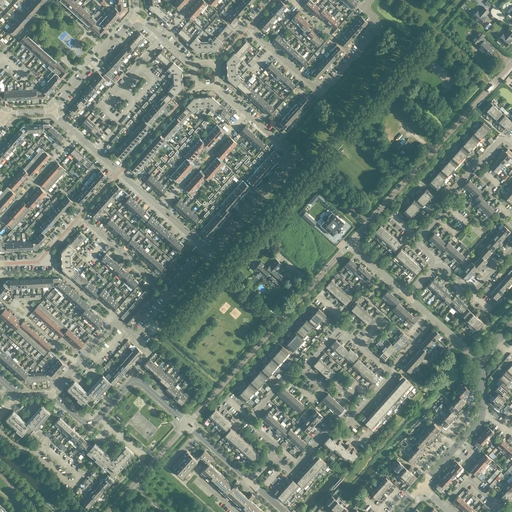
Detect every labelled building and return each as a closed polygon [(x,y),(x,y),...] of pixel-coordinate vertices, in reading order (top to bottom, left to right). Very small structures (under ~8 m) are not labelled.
[(39,7),(31,0),(28,0),(31,2),(29,5),(36,11),(39,7)] [(73,0),(71,0),(66,6),(70,10),(78,0),(77,0),(76,0),(75,2),(73,0)] [(78,0),(70,10),(74,13),(80,6),(78,4),(80,2),(78,0)] [(184,5),(178,0),(176,0),(174,3),(180,9),(184,5)] [(208,4),(203,0),(199,0),(198,2),(204,8),(208,4)] [(310,0),(309,0),(303,7),(305,9),(306,7),(308,9),(314,3),(310,0)] [(357,3),(353,0),(352,0),(347,6),(352,10),(357,3)] [(287,7),(281,1),(277,5),(283,11),(287,7)] [(204,8),(198,2),(194,6),(200,12),(204,8)] [(248,7),(242,2),(238,6),(244,11),(248,7)] [(314,3),(308,9),(312,13),(318,7),(314,3)] [(316,17),(324,8),(320,4),(318,7),(312,13),(316,17)] [(36,11),(29,5),(26,8),(24,5),(23,7),(32,15),(36,11)] [(150,5),(150,6),(149,8),(152,11),(150,12),(152,14),(153,12),(159,5),(158,5),(150,5)] [(153,12),(157,16),(163,9),(159,5),(153,12)] [(283,11),(277,5),(273,9),(280,15),(280,14),(282,15),(284,12),(283,11)] [(80,6),(74,13),(78,17),(87,8),(85,7),(83,9),(80,6)] [(200,12),(194,6),(190,10),(197,16),(200,12)] [(244,11),(238,6),(234,10),(241,15),(244,11)] [(32,15),(23,7),(21,8),(24,10),(22,13),(29,19),(32,15)] [(109,8),(107,9),(117,18),(123,11),(123,7),(116,7),(115,8),(114,7),(111,10),(109,8)] [(485,18),(486,17),(484,16),(489,11),(483,7),(479,12),(478,10),(472,16),(480,23),(483,20),(484,20),(485,19),(485,18)] [(87,8),(78,17),(82,21),(88,14),(86,11),(88,9),(87,8)] [(324,8),(316,17),(318,15),(322,18),(328,12),(324,8)] [(117,18),(107,9),(106,10),(109,13),(107,16),(114,22),(117,18)] [(163,9),(157,16),(161,19),(167,13),(163,9)] [(280,15),(273,9),(270,13),(276,19),(280,15)] [(197,16),(190,10),(187,15),(193,20),(197,16)] [(241,15),(234,10),(231,14),(237,19),(241,15)] [(298,12),(291,20),(296,23),(301,17),(299,15),(300,13),(298,12)] [(328,12),(322,18),(326,22),(332,15),(328,12)] [(29,19),(22,13),(19,16),(16,13),(15,15),(25,23),(29,19)] [(167,13),(161,19),(163,21),(162,23),(164,24),(171,16),(167,13)] [(276,19),(270,13),(266,17),(273,23),(276,19)] [(88,14),(82,21),(86,24),(95,15),(93,14),(91,16),(88,14)] [(237,19),(231,14),(227,18),(233,24),(237,19)] [(25,23),(15,15),(14,16),(17,18),(14,21),(21,27),(25,23)] [(110,26),(100,17),(97,21),(94,18),(96,16),(95,15),(86,24),(100,37),(110,26)] [(332,15),(326,22),(330,25),(336,19),(332,15)] [(114,22),(107,16),(104,18),(101,16),(100,17),(110,26),(114,22)] [(273,23),(266,17),(263,21),(269,27),(271,28),(274,24),(273,23)] [(301,17),(296,23),(300,27),(305,20),(301,17)] [(361,17),(358,21),(364,27),(368,23),(361,17)] [(336,19),(330,25),(334,29),(340,22),(336,19)] [(305,20),(300,27),(304,30),(302,33),(309,24),(305,20)] [(9,21),(8,23),(18,31),(21,27),(14,21),(12,24),(9,21)] [(269,27),(263,21),(259,25),(265,31),(269,27)] [(358,21),(354,25),(360,31),(364,27),(358,21)] [(18,31),(8,23),(7,24),(10,26),(7,29),(14,36),(18,31)] [(309,24),(302,33),(306,36),(311,30),(308,26),(310,24),(309,24)] [(227,25),(224,29),(230,35),(232,32),(233,33),(235,32),(227,25)] [(354,25),(350,29),(357,35),(360,31),(354,25)] [(183,27),(176,35),(178,36),(179,35),(181,37),(187,31),(183,27)] [(224,29),(220,33),(226,39),(230,35),(224,29)] [(350,29),(347,33),(353,39),(357,35),(350,29)] [(511,36),(511,31),(509,29),(505,35),(503,33),(498,39),(506,46),(509,43),(510,43),(511,42),(511,41),(511,40),(509,39),(511,37),(511,38),(511,36)] [(311,30),(306,36),(310,40),(315,34),(311,30)] [(187,31),(181,37),(185,41),(191,34),(187,31)] [(488,57),(495,50),(482,38),(485,35),(480,31),(472,40),(477,44),(479,45),(477,47),(488,57)] [(146,38),(140,33),(136,37),(143,43),(146,38)] [(220,33),(216,37),(223,43),(226,39),(220,33)] [(347,33),(343,37),(350,43),(353,39),(347,33)] [(20,46),(22,48),(30,38),(26,34),(20,41),(23,44),(20,46)] [(191,34),(185,41),(189,45),(195,38),(191,34)] [(278,34),(272,41),(277,45),(282,38),(278,34)] [(315,34),(310,40),(314,44),(320,37),(315,34)] [(143,43),(136,37),(132,41),(139,47),(143,43)] [(201,43),(195,38),(189,45),(198,52),(215,51),(223,43),(216,37),(211,43),(201,43)] [(320,37),(314,44),(318,47),(324,41),(320,37)] [(343,37),(339,41),(347,48),(349,47),(347,46),(350,43),(343,37)] [(30,38),(22,48),(23,49),(25,46),(28,49),(34,42),(30,38)] [(282,38),(277,45),(281,48),(286,42),(282,38)] [(252,46),(244,39),(242,41),(244,42),(241,45),(248,51),(252,46)] [(139,47),(132,41),(129,45),(135,51),(139,47)] [(34,42),(28,49),(31,51),(29,54),(30,55),(38,45),(34,42)] [(286,42),(281,48),(285,52),(290,45),(286,42)] [(337,44),(333,49),(339,54),(342,52),(343,53),(344,51),(337,44)] [(38,45),(30,55),(31,56),(33,54),(36,56),(42,49),(38,45)] [(135,51),(129,45),(125,49),(124,47),(124,48),(132,55),(135,51)] [(248,51),(241,45),(238,49),(244,55),(248,51)] [(290,45),(285,52),(289,55),(294,49),(290,45)] [(132,55),(124,48),(120,52),(127,57),(130,53),(132,55)] [(42,49),(36,56),(39,58),(37,61),(38,62),(46,53),(42,49)] [(244,55),(238,49),(234,53),(241,59),(244,55)] [(294,49),(289,55),(293,59),(298,52),(294,49)] [(333,49),(329,53),(336,58),(339,54),(333,49)] [(162,50),(156,58),(160,61),(165,55),(163,53),(164,52),(162,50)] [(127,57),(120,52),(117,56),(123,61),(127,57)] [(298,52),(293,59),(297,63),(302,56),(298,52)] [(46,53),(38,62),(39,63),(41,61),(44,63),(50,56),(46,53)] [(228,79),(236,86),(242,80),(236,75),(235,64),(241,59),(234,53),(227,61),(228,79)] [(329,53),(326,57),(332,62),(336,58),(329,53)] [(169,59),(165,55),(160,61),(164,65),(169,59)] [(50,56),(44,63),(47,66),(45,68),(46,69),(54,60),(50,56)] [(123,61),(117,56),(113,60),(119,65),(123,61)] [(302,56),(297,63),(301,66),(307,60),(302,56)] [(326,57),(322,61),(329,67),(332,62),(326,57)] [(169,59),(164,65),(168,69),(173,62),(169,59)] [(54,60),(46,69),(47,70),(49,68),(52,70),(58,63),(54,60)] [(119,65),(113,60),(109,64),(116,69),(119,65)] [(322,61),(319,65),(325,71),(329,67),(322,61)] [(182,70),(173,62),(168,69),(173,74),(174,84),(169,90),(175,96),(183,87),(182,70)] [(50,78),(48,81),(55,87),(68,72),(58,63),(52,70),(52,71),(48,76),(50,78)] [(271,63),(265,70),(269,73),(275,67),(271,63)] [(116,69),(109,64),(107,66),(106,65),(104,67),(109,70),(106,73),(112,78),(115,76),(112,73),(116,69)] [(319,65),(315,69),(321,75),(325,71),(319,65)] [(275,67),(269,73),(273,77),(279,71),(275,67)] [(321,75),(315,69),(311,73),(318,79),(321,75)] [(279,71),(273,77),(277,81),(283,74),(279,71)] [(111,80),(105,74),(103,77),(98,73),(97,75),(98,76),(96,78),(103,84),(106,80),(109,82),(111,80)] [(283,74),(277,81),(281,84),(287,78),(283,74)] [(103,84),(96,78),(92,82),(99,88),(103,84)] [(287,78),(281,84),(285,88),(291,81),(287,78)] [(242,80),(236,86),(240,90),(246,83),(242,80)] [(43,81),(42,83),(51,91),(55,87),(48,81),(45,84),(43,81)] [(291,81),(285,88),(289,92),(295,85),(291,81)] [(99,88),(92,82),(89,86),(95,92),(99,88)] [(51,91),(42,83),(40,84),(43,86),(40,89),(41,90),(41,91),(47,96),(51,91)] [(246,83),(240,90),(244,93),(250,87),(246,83)] [(33,86),(31,86),(32,99),(45,98),(47,96),(41,91),(37,91),(37,89),(33,90),(33,86)] [(95,92),(89,86),(85,90),(92,96),(95,92)] [(4,92),(3,92),(0,95),(0,99),(1,101),(10,100),(9,87),(8,87),(8,91),(4,91),(4,92)] [(250,87),(244,93),(246,95),(245,97),(247,98),(248,97),(254,91),(250,87)] [(92,96),(85,90),(84,92),(83,92),(82,92),(81,93),(81,94),(82,94),(90,102),(90,101),(88,100),(92,96)] [(169,90),(165,94),(172,100),(175,96),(169,90)] [(254,91),(248,97),(252,101),(258,94),(254,91)] [(90,102),(82,94),(82,95),(83,96),(80,100),(86,106),(90,102)] [(165,94),(162,98),(168,104),(172,100),(165,94)] [(258,94),(252,101),(256,104),(262,98),(258,94)] [(303,95),(300,100),(306,105),(310,101),(303,95)] [(194,98),(187,106),(193,112),(198,106),(209,105),(214,110),(220,104),(212,97),(194,98)] [(162,98),(158,102),(165,108),(168,104),(162,98)] [(262,98),(256,104),(260,108),(266,101),(262,98)] [(86,106),(80,100),(76,104),(82,110),(86,106)] [(300,100),(296,104),(303,109),(306,105),(300,100)] [(266,101),(260,108),(264,112),(270,105),(266,101)] [(504,112),(492,101),(484,109),(497,120),(504,112)] [(158,102),(154,106),(161,112),(165,108),(158,102)] [(82,110),(76,104),(72,108),(79,114),(82,110)] [(224,108),(220,104),(214,110),(218,114),(224,108)] [(296,104),(292,108),(299,113),(303,109),(296,104)] [(270,105),(264,112),(268,115),(274,109),(270,105)] [(154,106),(151,110),(157,116),(161,112),(154,106)] [(193,112),(187,106),(183,110),(190,116),(193,112)] [(79,114),(72,108),(69,112),(75,118),(79,114)] [(224,108),(218,114),(222,118),(228,111),(224,108)] [(292,108),(289,112),(295,117),(299,113),(292,108)] [(157,116),(151,110),(147,114),(154,120),(157,116)] [(190,116),(183,110),(179,114),(186,120),(190,116)] [(230,113),(228,111),(222,118),(226,121),(233,114),(232,112),(230,113)] [(289,112),(285,116),(292,122),(295,117),(289,112)] [(511,127),(511,119),(504,112),(497,120),(509,131),(511,127)] [(147,114),(144,118),(151,125),(153,123),(152,122),(154,120),(147,114)] [(186,120),(179,114),(176,118),(182,124),(186,120)] [(285,116),(282,120),(288,126),(292,122),(285,116)] [(87,117),(82,124),(86,127),(92,121),(87,117)] [(182,124),(176,118),(172,122),(179,128),(182,124)] [(278,124),(284,129),(281,133),(284,135),(287,132),(284,130),(288,126),(282,120),(278,124)] [(92,121),(86,127),(90,131),(96,125),(92,121)] [(144,121),(140,126),(147,131),(151,127),(144,121)] [(179,128),(172,122),(169,126),(175,132),(179,128)] [(483,122),(472,135),(480,142),(491,130),(483,122)] [(18,128),(20,129),(27,135),(28,134),(27,126),(25,126),(24,125),(21,128),(20,126),(18,128)] [(96,125),(90,131),(94,135),(100,128),(96,125)] [(246,125),(239,133),(243,137),(249,130),(247,128),(248,127),(246,125)] [(51,126),(50,127),(45,133),(49,136),(55,130),(51,126)] [(147,131),(140,126),(137,130),(143,135),(147,131)] [(175,132),(169,126),(165,130),(172,136),(175,132)] [(217,126),(213,130),(220,136),(222,133),(223,134),(225,133),(217,126)] [(100,128),(94,135),(98,138),(104,132),(100,128)] [(20,129),(17,133),(23,139),(27,135),(20,129)] [(59,133),(55,130),(49,136),(53,140),(59,133)] [(143,135),(137,130),(133,134),(140,139),(143,135)] [(172,136),(165,130),(163,132),(162,131),(160,133),(168,140),(172,136)] [(213,130),(210,134),(217,141),(219,139),(218,138),(220,136),(213,130)] [(249,130),(243,137),(248,140),(253,134),(249,130)] [(23,139),(17,133),(13,137),(21,145),(25,141),(23,139)] [(63,137),(59,133),(53,140),(57,144),(63,137)] [(140,139),(133,134),(130,138),(136,143),(140,139)] [(210,134),(206,138),(213,144),(215,141),(216,142),(217,141),(210,134)] [(253,134),(248,140),(252,144),(257,137),(253,134)] [(159,135),(156,139),(162,145),(166,141),(159,135)] [(469,154),(480,142),(472,135),(461,147),(469,154)] [(21,145),(13,137),(9,141),(16,147),(17,145),(20,147),(22,145),(21,145)] [(237,144),(229,137),(228,138),(229,140),(227,142),(233,148),(237,144)] [(257,137),(252,144),(256,147),(261,141),(257,137)] [(136,143),(130,138),(126,142),(132,147),(136,143)] [(200,139),(210,149),(212,147),(210,146),(213,144),(206,138),(203,142),(200,139)] [(162,145),(156,139),(152,143),(158,149),(162,145)] [(200,139),(196,143),(203,149),(206,145),(210,149),(200,139)] [(399,149),(401,147),(408,152),(414,145),(407,139),(402,145),(401,144),(400,145),(399,145),(397,147),(399,149)] [(16,147),(9,141),(6,145),(12,151),(16,147)] [(261,141),(256,147),(260,151),(265,145),(261,141)] [(132,147),(126,142),(122,146),(129,151),(132,147)] [(233,148),(227,142),(225,144),(223,143),(222,145),(230,152),(233,148)] [(158,149),(152,143),(148,147),(155,153),(158,149)] [(196,143),(193,147),(199,153),(203,149),(196,143)] [(12,151),(6,145),(2,149),(9,155),(12,151)] [(230,152),(222,145),(220,146),(222,148),(220,150),(226,156),(230,152)] [(129,151),(122,146),(119,150),(125,155),(129,151)] [(155,153),(148,147),(145,151),(151,157),(155,153)] [(193,147),(189,151),(196,157),(199,153),(193,147)] [(458,166),(469,154),(461,147),(450,159),(458,166)] [(79,152),(75,148),(69,154),(74,158),(79,152)] [(9,155),(2,149),(0,151),(0,154),(5,159),(9,155)] [(42,149),(38,153),(46,161),(50,156),(42,149)] [(125,155),(119,150),(115,154),(121,160),(125,155)] [(226,156),(220,150),(218,152),(216,151),(215,153),(222,160),(226,156)] [(151,157),(145,151),(141,155),(147,161),(151,157)] [(189,151),(185,156),(192,161),(196,157),(189,151)] [(505,151),(501,155),(508,161),(511,157),(505,151)] [(83,155),(79,152),(74,158),(78,162),(83,155)] [(274,152),(270,156),(276,161),(279,159),(280,160),(282,159),(274,152)] [(38,153),(34,157),(43,165),(46,161),(38,153)] [(82,165),(87,159),(83,155),(78,162),(76,164),(78,166),(80,164),(82,165)] [(147,161),(141,155),(137,159),(144,165),(147,161)] [(508,161),(501,155),(497,159),(504,165),(508,161)] [(270,156),(266,160),(274,167),(276,165),(274,164),(276,161),(270,156)] [(34,157),(31,161),(39,169),(43,165),(34,157)] [(224,164),(217,158),(213,162),(220,168),(224,164)] [(87,159),(82,165),(86,169),(92,162),(87,159)] [(144,165),(137,159),(134,163),(140,169),(144,165)] [(187,159),(183,164),(189,169),(191,167),(193,168),(194,166),(187,159)] [(448,178),(458,166),(450,159),(440,171),(448,178)] [(504,165),(497,159),(494,163),(501,169),(504,165)] [(266,160),(263,164),(269,170),(271,167),(273,168),(274,167),(266,160)] [(31,161),(27,165),(36,173),(39,169),(31,161)] [(220,168),(213,162),(210,166),(216,172),(220,168)] [(66,170),(57,163),(54,167),(62,175),(66,170)] [(140,169),(134,163),(130,167),(136,173),(140,169)] [(501,169),(494,163),(490,167),(497,173),(501,169)] [(183,164),(179,168),(187,175),(189,173),(187,172),(189,169),(183,164)] [(263,164),(259,168),(267,175),(269,173),(267,172),(269,170),(263,164)] [(23,168),(32,177),(36,173),(27,165),(24,169),(23,168)] [(216,172),(210,166),(206,170),(213,176),(216,172)] [(62,175),(54,167),(50,171),(58,179),(62,175)] [(23,168),(19,172),(25,178),(29,174),(32,177),(23,168)] [(179,168),(176,172),(182,177),(184,175),(186,176),(187,175),(179,168)] [(259,168),(256,172),(262,178),(264,175),(266,176),(267,175),(259,168)] [(100,170),(97,174),(103,180),(107,176),(100,170)] [(213,176),(206,170),(203,174),(199,171),(209,180),(213,176)] [(58,179),(50,171),(46,175),(55,183),(58,179)] [(209,180),(199,171),(197,172),(199,173),(197,176),(203,182),(206,178),(209,180)] [(437,190),(448,178),(440,171),(429,183),(437,190)] [(19,172),(15,176),(22,182),(25,178),(19,172)] [(176,172),(172,176),(180,183),(181,181),(180,180),(182,177),(176,172)] [(256,172),(252,176),(260,183),(261,181),(260,180),(262,178),(256,172)] [(103,180),(97,174),(93,178),(99,184),(103,180)] [(151,174),(144,182),(146,184),(147,182),(149,185),(155,178),(151,174)] [(55,183),(46,175),(43,179),(51,187),(55,183)] [(15,176),(12,180),(18,186),(22,182),(15,176)] [(203,182),(197,176),(194,178),(193,177),(192,179),(199,186),(203,182)] [(258,184),(260,183),(252,176),(248,180),(255,186),(257,183),(258,184)] [(99,184),(93,178),(89,182),(96,188),(99,184)] [(155,178),(149,185),(153,188),(159,182),(155,178)] [(51,187),(43,179),(39,183),(48,191),(51,187)] [(199,186),(192,179),(190,180),(191,182),(189,184),(196,190),(199,186)] [(12,180),(8,184),(15,190),(18,186),(12,180)] [(469,180),(462,189),(463,190),(465,188),(468,191),(473,184),(469,180)] [(243,181),(239,185),(246,191),(248,189),(249,190),(251,188),(243,181)] [(89,182),(86,186),(92,192),(96,188),(89,182)] [(159,182),(153,188),(157,192),(163,185),(159,182)] [(115,184),(111,188),(118,194),(122,189),(115,184)] [(196,190),(189,184),(187,186),(186,185),(184,187),(192,194),(196,190)] [(473,184),(468,191),(470,193),(469,195),(470,196),(477,188),(473,184)] [(163,185),(157,192),(160,194),(159,195),(160,197),(167,189),(163,185)] [(239,185),(236,189),(243,196),(245,195),(244,193),(246,191),(239,185)] [(92,192),(86,186),(82,190),(89,196),(92,192)] [(7,187),(4,191),(12,199),(16,195),(7,187)] [(47,194),(40,188),(37,192),(43,198),(47,194)] [(118,194),(111,188),(108,192),(114,198),(118,194)] [(477,188),(470,196),(471,197),(473,195),(475,198),(474,200),(482,191),(477,188)] [(236,189),(232,193),(239,199),(241,197),(242,198),(243,196),(236,189)] [(423,208),(434,196),(426,189),(415,201),(422,207),(423,208)] [(82,190),(79,194),(85,200),(89,196),(82,190)] [(4,191),(0,195),(8,203),(12,199),(4,191)] [(482,191),(474,200),(477,202),(475,204),(476,205),(484,197),(480,193),(482,191)] [(43,198),(37,192),(33,196),(39,202),(43,198)] [(114,198),(108,192),(104,196),(111,202),(114,198)] [(511,200),(511,196),(507,192),(503,196),(511,204),(511,201),(511,200)] [(232,193),(228,197),(236,204),(238,203),(236,202),(239,199),(232,193)] [(85,200),(79,194),(75,199),(81,204),(85,200)] [(323,205),(326,202),(316,194),(309,203),(312,206),(317,200),(323,205)] [(0,195),(0,202),(5,207),(8,203),(0,195)] [(39,202),(33,196),(29,200),(36,206),(39,202)] [(67,196),(63,200),(69,206),(73,202),(67,196)] [(111,202),(104,196),(101,200),(107,206),(111,202)] [(134,201),(130,197),(124,203),(128,207),(134,201)] [(228,197),(225,201),(231,207),(233,205),(235,206),(236,204),(228,197)] [(484,197),(476,205),(479,208),(477,210),(478,211),(486,202),(482,199),(484,197)] [(36,206),(29,200),(26,204),(23,201),(32,210),(36,206)] [(69,206),(63,200),(59,205),(66,210),(69,206)] [(107,206),(101,200),(97,204),(104,210),(107,206)] [(179,200),(172,208),(174,209),(175,208),(178,210),(184,203),(179,200)] [(414,200),(403,212),(411,219),(422,207),(415,201),(414,200)] [(32,210),(23,201),(19,205),(28,213),(31,209),(32,210)] [(138,204),(134,201),(128,207),(132,211),(138,204)] [(225,201),(221,205),(230,213),(228,211),(231,207),(225,201)] [(486,202),(478,211),(479,212),(481,210),(484,213),(490,206),(486,202)] [(184,203),(178,210),(182,214),(188,207),(184,203)] [(104,210),(97,204),(93,208),(100,214),(104,210)] [(142,208),(138,204),(132,211),(136,214),(142,208)] [(28,213),(19,205),(16,209),(24,217),(28,213)] [(59,205),(56,209),(62,214),(66,210),(59,205)] [(223,207),(220,211),(226,217),(230,213),(221,205),(221,206),(223,207)] [(490,206),(484,213),(487,215),(485,217),(486,218),(494,210),(490,206)] [(188,207),(182,214),(186,217),(192,211),(188,207)] [(100,214),(93,208),(90,212),(96,218),(100,214)] [(146,211),(142,208),(136,214),(140,218),(146,211)] [(24,217),(16,209),(12,213),(20,221),(24,217)] [(62,214),(56,209),(52,213),(58,218),(62,214)] [(150,215),(146,211),(140,218),(144,222),(150,215)] [(192,211),(186,217),(190,221),(196,214),(192,211)] [(220,211),(216,215),(224,222),(225,221),(224,219),(226,217),(220,211)] [(20,221),(12,213),(8,217),(17,225),(20,221)] [(52,213),(48,217),(55,222),(58,218),(52,213)] [(312,219),(305,213),(302,216),(309,222),(312,219)] [(196,214),(190,221),(194,224),(200,218),(196,214)] [(216,215),(212,219),(219,225),(221,223),(222,224),(224,222),(216,215)] [(156,220),(151,216),(146,223),(150,226),(156,220)] [(17,225),(8,217),(5,222),(13,229),(17,225)] [(48,217),(45,221),(51,226),(55,222),(48,217)] [(337,218),(327,230),(339,240),(349,229),(337,218)] [(110,219),(105,225),(109,229),(115,222),(110,219)] [(212,219),(209,223),(217,230),(218,229),(217,227),(219,225),(212,219)] [(154,230),(160,223),(156,220),(150,226),(148,228),(152,231),(154,230)] [(51,226),(45,221),(41,225),(48,230),(51,226)] [(115,222),(109,229),(113,232),(119,226),(115,222)] [(158,233),(164,227),(160,223),(154,230),(152,231),(156,235),(158,233)] [(209,223),(205,227),(212,233),(214,231),(215,232),(217,230),(209,223)] [(383,228),(380,226),(371,235),(392,254),(405,239),(401,236),(399,239),(401,240),(399,242),(396,240),(400,236),(397,234),(396,236),(397,237),(395,239),(392,237),(396,233),(393,230),(392,232),(393,233),(391,235),(388,233),(392,229),(389,227),(388,228),(389,229),(387,231),(384,229),(388,226),(385,223),(384,225),(385,226),(383,228)] [(48,230),(41,225),(38,229),(41,232),(44,234),(48,230)] [(119,226),(113,232),(117,236),(123,230),(119,226)] [(504,226),(500,230),(509,238),(511,236),(509,234),(511,232),(504,226)] [(168,231),(164,227),(158,233),(162,237),(168,231)] [(210,235),(212,233),(205,227),(202,231),(209,238),(211,237),(210,235)] [(123,230),(117,236),(121,240),(127,233),(123,230)] [(282,241),(306,265),(317,254),(293,230),(282,241)] [(509,238),(500,230),(497,234),(503,240),(506,237),(508,239),(509,238)] [(172,234),(168,231),(162,237),(166,241),(172,234)] [(44,234),(41,232),(38,236),(44,242),(48,237),(44,234)] [(80,232),(76,236),(82,242),(86,237),(80,232)] [(127,233),(121,240),(125,243),(131,237),(127,233)] [(430,244),(431,245),(439,237),(434,233),(428,240),(431,242),(430,244)] [(176,238),(172,234),(166,241),(170,244),(176,238)] [(497,234),(493,238),(502,246),(503,244),(501,243),(503,240),(497,234)] [(44,242),(38,236),(34,240),(41,246),(41,245),(44,242)] [(82,242),(76,236),(72,240),(79,246),(82,242)] [(439,237),(431,245),(432,246),(434,244),(437,247),(443,240),(439,237)] [(132,238),(126,244),(130,248),(136,242),(132,238)] [(180,241),(176,238),(170,244),(174,248),(180,241)] [(502,246),(493,238),(489,242),(496,248),(499,245),(501,247),(502,246)] [(41,246),(34,240),(33,239),(33,241),(33,248),(34,248),(35,248),(37,250),(39,247),(41,249),(43,247),(41,245),(41,246)] [(79,246),(72,240),(69,244),(75,250),(79,246)] [(446,244),(443,240),(437,247),(439,249),(438,251),(439,252),(437,254),(439,256),(441,253),(440,252),(442,249),(446,244)] [(180,241),(174,248),(178,252),(184,245),(180,241)] [(136,242),(130,248),(134,252),(137,248),(140,245),(136,242)] [(450,248),(452,246),(448,242),(446,244),(442,249),(445,251),(443,253),(444,254),(450,248)] [(496,248),(489,242),(486,246),(494,254),(496,253),(494,251),(496,248)] [(69,244),(65,248),(61,252),(62,270),(71,277),(77,271),(71,266),(70,255),(75,250),(69,244)] [(140,245),(137,248),(134,252),(138,255),(144,249),(140,245)] [(452,246),(450,248),(444,254),(446,255),(447,253),(450,256),(456,249),(452,246)] [(494,254),(486,246),(482,250),(489,256),(491,253),(493,255),(494,254)] [(409,250),(407,248),(406,247),(405,249),(406,250),(404,252),(401,249),(392,259),(413,278),(425,263),(422,260),(420,263),(422,264),(420,266),(417,264),(421,260),(418,258),(417,259),(418,260),(416,263),(413,261),(417,257),(414,254),(413,256),(414,257),(412,259),(409,257),(413,253),(410,251),(409,252),(410,253),(408,255),(405,253),(409,250)] [(144,249),(138,255),(142,259),(148,252),(144,249)] [(456,249),(450,256),(453,258),(451,260),(452,262),(460,253),(456,249)] [(489,256),(482,250),(479,254),(487,262),(488,261),(486,259),(489,256)] [(148,252),(142,259),(146,263),(152,256),(148,252)] [(110,257),(106,253),(100,260),(105,264),(110,257)] [(460,253),(452,262),(454,263),(455,261),(458,263),(464,257),(460,253)] [(194,254),(190,258),(197,264),(200,260),(194,254)] [(487,262),(479,254),(481,256),(477,260),(486,268),(487,266),(485,265),(487,262)] [(152,256),(146,263),(150,266),(156,260),(152,256)] [(110,257),(105,264),(109,267),(114,261),(110,257)] [(197,264),(190,258),(186,262),(193,268),(197,264)] [(84,261),(82,259),(76,267),(78,269),(84,261)] [(264,279),(267,275),(279,262),(276,259),(267,268),(261,262),(254,269),(264,279)] [(344,266),(348,269),(354,263),(350,259),(344,266)] [(156,260),(150,266),(154,270),(160,263),(156,260)] [(486,268),(477,260),(474,264),(472,262),(471,262),(480,270),(483,267),(485,269),(486,268)] [(114,261),(109,267),(113,271),(118,264),(114,261)] [(186,262),(183,266),(189,272),(193,268),(186,262)] [(267,275),(270,277),(267,281),(273,286),(276,283),(278,284),(284,277),(277,270),(282,265),(279,262),(267,275)] [(480,270),(471,262),(468,266),(474,272),(477,269),(479,271),(480,270)] [(160,263),(154,270),(158,273),(164,267),(160,263)] [(354,263),(348,269),(352,273),(360,265),(360,264),(358,266),(354,263)] [(118,264),(113,271),(117,274),(122,268),(118,264)] [(360,265),(352,273),(353,273),(354,271),(358,275),(364,268),(360,265)] [(189,272),(183,266),(179,270),(186,276),(189,272)] [(468,266),(464,270),(473,278),(474,277),(472,275),(474,272),(468,266)] [(122,268),(117,274),(121,278),(126,272),(122,268)] [(364,268),(358,275),(362,278),(368,272),(364,268)] [(186,276),(179,270),(176,274),(182,280),(186,276)] [(473,278),(464,270),(460,274),(467,280),(470,277),(472,279),(473,278)] [(77,271),(71,277),(75,281),(81,274),(77,271)] [(126,272),(121,278),(125,282),(130,275),(126,272)] [(182,280),(176,274),(174,272),(170,276),(179,284),(182,280)] [(368,272),(362,278),(366,282),(372,275),(368,272)] [(81,274),(75,281),(79,284),(85,278),(81,274)] [(130,275),(125,282),(129,285),(134,279),(130,275)] [(179,284),(170,276),(168,279),(170,281),(168,283),(175,288),(179,284)] [(511,283),(504,277),(500,281),(507,288),(509,285),(510,285),(511,285),(511,284),(511,283)] [(85,278),(79,284),(83,288),(89,282),(85,278)] [(430,291),(432,289),(438,282),(434,278),(426,287),(430,291)] [(134,279),(129,285),(133,289),(139,283),(134,279)] [(1,283),(3,285),(10,290),(11,289),(10,282),(9,282),(7,280),(4,283),(3,282),(1,283)] [(60,281),(55,287),(59,290),(65,284),(61,280),(60,281)] [(331,280),(325,287),(328,289),(326,291),(328,293),(336,284),(331,280)] [(507,288),(500,281),(497,285),(504,292),(504,291),(505,291),(506,291),(506,290),(507,288)] [(89,282),(83,288),(87,292),(93,285),(89,282)] [(438,282),(432,289),(436,293),(442,286),(438,282)] [(65,284),(59,290),(63,294),(69,287),(65,284)] [(336,284),(328,293),(329,294),(331,292),(334,294),(340,287),(336,284)] [(3,285),(0,288),(6,294),(10,290),(3,285)] [(93,285),(87,292),(91,295),(97,289),(93,285)] [(504,292),(497,285),(493,289),(500,296),(502,293),(503,293),(503,292),(504,292)] [(442,286),(436,293),(440,297),(446,289),(442,286)] [(69,287),(63,294),(68,297),(73,291),(69,287)] [(340,287),(334,294),(336,297),(335,299),(336,300),(344,291),(340,287)] [(97,289),(91,295),(95,299),(97,296),(101,292),(100,292),(97,289)] [(103,289),(100,292),(101,292),(97,296),(101,299),(107,293),(103,289)] [(146,289),(143,293),(151,301),(155,296),(146,289)] [(446,289),(440,297),(444,300),(450,293),(446,289)] [(500,296),(493,289),(490,293),(497,300),(497,299),(498,299),(498,298),(500,296)] [(382,297),(386,300),(392,294),(388,290),(382,297)] [(73,291),(68,297),(72,301),(77,295),(73,291)] [(344,291),(336,300),(337,301),(339,299),(342,301),(348,295),(344,291)] [(107,293),(101,299),(105,303),(111,297),(107,293)] [(143,293),(139,297),(148,305),(151,301),(143,293)] [(450,293),(444,300),(448,304),(456,295),(454,297),(450,293)] [(392,294),(386,300),(390,304),(396,297),(392,294)] [(77,295),(72,301),(76,305),(81,298),(77,295)] [(348,295),(342,301),(344,304),(343,306),(344,307),(352,298),(348,295)] [(452,308),(460,298),(456,295),(448,304),(452,308)] [(111,297),(105,303),(109,307),(115,300),(111,297)] [(139,297),(136,301),(144,309),(148,305),(139,297)] [(396,297),(390,304),(394,308),(392,309),(400,301),(396,297)] [(81,298),(76,305),(80,308),(85,302),(81,298)] [(456,311),(464,302),(460,298),(452,308),(456,311)] [(402,299),(400,301),(392,309),(396,313),(402,306),(398,303),(399,302),(401,303),(403,300),(402,299)] [(115,300),(109,307),(113,310),(119,304),(115,300)] [(136,301),(132,305),(140,313),(144,309),(136,301)] [(85,302),(80,308),(83,312),(84,312),(87,308),(89,305),(85,302)] [(460,315),(468,306),(464,302),(456,311),(460,315)] [(40,303),(32,312),(37,315),(44,307),(40,303)] [(352,315),(354,316),(361,307),(357,303),(351,310),(354,313),(352,315)] [(132,305),(128,309),(137,317),(140,313),(132,305)] [(402,306),(396,313),(400,317),(406,310),(402,306)] [(44,307),(37,315),(41,319),(48,311),(44,307)] [(361,307),(354,316),(355,317),(357,315),(359,317),(365,311),(361,307)] [(84,312),(83,312),(81,314),(85,318),(91,312),(87,308),(84,312)] [(461,315),(465,318),(465,319),(471,312),(467,308),(461,315)] [(9,313),(5,309),(0,314),(0,315),(4,319),(9,313)] [(128,309),(125,313),(133,321),(137,317),(128,309)] [(315,328),(327,316),(319,309),(308,321),(314,327),(315,328)] [(406,310),(400,317),(404,320),(410,314),(406,310)] [(48,311),(41,319),(45,323),(52,314),(48,311)] [(365,311),(359,317),(362,320),(360,322),(362,323),(369,314),(365,311)] [(91,312),(85,318),(89,322),(95,315),(91,312)] [(479,319),(471,312),(465,319),(465,318),(463,320),(472,328),(474,326),(479,319)] [(13,316),(9,313),(4,319),(8,323),(13,316)] [(125,313),(121,317),(130,325),(133,321),(125,313)] [(52,314),(45,323),(49,326),(56,318),(52,314)] [(369,314),(362,323),(363,324),(365,322),(368,325),(373,318),(369,314)] [(410,314),(404,320),(408,324),(414,317),(410,314)] [(95,315),(89,322),(93,325),(99,319),(95,315)] [(17,320),(13,316),(8,323),(12,326),(17,320)] [(56,318),(49,326),(53,330),(60,321),(56,318)] [(99,319),(93,325),(97,329),(103,323),(99,319)] [(476,332),(484,323),(479,319),(474,326),(472,328),(476,332)] [(17,320),(12,326),(16,330),(23,321),(21,323),(17,320)] [(304,339),(314,327),(308,321),(306,320),(295,332),(297,333),(303,339),(304,339)] [(23,321),(16,330),(20,334),(27,325),(23,321)] [(60,321),(53,330),(57,334),(64,325),(60,321)] [(27,325),(20,334),(24,337),(31,329),(27,325)] [(64,325),(57,334),(61,337),(68,329),(64,325)] [(31,329),(24,337),(28,341),(35,332),(31,329)] [(68,329),(61,337),(63,335),(67,339),(72,332),(68,329)] [(441,335),(434,329),(431,334),(437,340),(441,335)] [(35,332),(28,341),(32,344),(39,336),(35,332)] [(72,332),(67,339),(71,342),(76,336),(72,332)] [(402,332),(398,336),(405,342),(408,339),(410,341),(411,340),(402,332)] [(297,333),(286,345),(294,352),(305,340),(304,339),(303,339),(297,333)] [(437,340),(431,334),(427,338),(434,344),(437,340)] [(39,336),(32,344),(36,348),(43,340),(39,336)] [(76,336),(71,342),(75,346),(80,339),(76,336)] [(398,336),(395,340),(404,348),(405,347),(403,345),(405,342),(398,336)] [(434,344),(427,338),(424,342),(430,348),(434,344)] [(80,339),(75,346),(79,350),(85,343),(80,339)] [(9,342),(14,346),(13,347),(16,350),(17,349),(22,353),(24,352),(11,340),(9,342)] [(43,340),(36,348),(40,352),(47,343),(43,340)] [(336,340),(330,347),(334,350),(342,342),(341,341),(339,343),(336,340)] [(389,342),(389,343),(398,350),(401,347),(402,349),(404,348),(395,340),(391,344),(389,342)] [(342,342),(334,350),(338,354),(344,347),(342,345),(343,343),(342,342)] [(430,348),(424,342),(420,346),(422,347),(428,353),(429,353),(427,351),(430,348)] [(47,343),(40,352),(44,355),(52,347),(47,343)] [(389,343),(386,347),(394,354),(396,353),(393,351),(396,349),(398,350),(389,343)] [(143,353),(136,347),(132,351),(139,357),(143,353)] [(279,366),(290,354),(282,347),(271,359),(279,366)] [(344,347),(338,354),(343,358),(344,356),(350,349),(349,348),(347,350),(344,347)] [(386,347),(382,351),(389,356),(391,354),(393,356),(394,354),(386,347)] [(428,353),(422,347),(418,351),(425,357),(428,353)] [(350,349),(344,356),(348,359),(356,351),(355,349),(353,352),(350,349)] [(139,357),(132,351),(129,355),(135,361),(139,357)] [(356,351),(348,359),(352,363),(358,356),(355,354),(357,352),(356,351)] [(382,351),(378,355),(387,362),(388,361),(386,359),(389,356),(382,351)] [(425,357),(418,351),(415,355),(421,361),(425,357)] [(5,352),(0,357),(0,359),(3,362),(9,355),(5,352)] [(9,355),(3,362),(7,365),(13,359),(9,355)] [(135,361),(129,355),(125,359),(132,365),(135,361)] [(421,361),(415,355),(411,359),(418,365),(421,361)] [(360,357),(352,366),(356,369),(362,363),(359,360),(361,358),(360,357)] [(13,359),(7,365),(11,369),(17,363),(13,359)] [(59,359),(55,363),(61,369),(65,365),(59,359)] [(132,365),(125,359),(122,363),(128,369),(132,365)] [(150,359),(144,365),(148,369),(154,363),(150,359)] [(268,378),(279,366),(271,359),(260,371),(268,378)] [(319,359),(314,365),(316,368),(315,370),(316,371),(324,362),(319,359)] [(418,365),(411,359),(407,363),(414,369),(418,365)] [(324,362),(316,371),(317,372),(319,370),(322,373),(328,366),(324,362)] [(17,363),(11,369),(15,373),(21,366),(17,363)] [(55,363),(51,367),(58,373),(61,369),(55,363)] [(128,369),(122,363),(118,367),(124,373),(128,369)] [(154,363),(148,369),(152,373),(158,366),(154,363)] [(362,363),(356,369),(360,373),(368,364),(367,363),(365,365),(362,363)] [(414,369),(407,363),(404,368),(410,373),(414,369)] [(368,364),(360,373),(364,377),(372,368),(370,370),(367,367),(369,365),(368,364)] [(21,366),(15,373),(19,376),(25,370),(21,366)] [(158,366),(152,373),(152,374),(152,375),(153,375),(154,375),(156,376),(162,370),(158,366)] [(328,366),(322,373),(324,375),(323,377),(324,378),(332,370),(328,366)] [(51,367),(48,371),(54,377),(55,377),(58,373),(51,367)] [(124,373),(118,367),(114,371),(121,377),(121,376),(121,377),(122,377),(123,376),(124,376),(124,375),(123,374),(124,373)] [(372,368),(364,377),(368,380),(376,372),(374,373),(371,371),(373,369),(372,368)] [(25,370),(19,376),(23,380),(24,379),(29,373),(25,370)] [(162,370),(156,376),(160,380),(166,373),(162,370)] [(332,370),(324,378),(325,379),(327,377),(330,380),(336,373),(332,370)] [(54,377),(48,371),(47,372),(47,380),(49,380),(50,381),(53,378),(55,380),(56,378),(55,377),(54,377)] [(121,377),(114,371),(111,375),(117,381),(119,379),(120,380),(120,379),(121,379),(121,378),(121,377)] [(258,390),(268,378),(260,371),(250,383),(258,390)] [(511,376),(506,371),(502,375),(511,383),(511,382),(511,376)] [(376,372),(368,380),(372,384),(378,377),(375,375),(377,373),(376,372)] [(166,373),(160,380),(164,383),(170,377),(166,373)] [(366,417),(364,415),(361,419),(375,432),(415,387),(401,374),(398,378),(400,380),(401,378),(404,380),(401,382),(398,379),(395,382),(397,383),(398,382),(400,384),(398,386),(394,383),(392,386),(393,387),(394,386),(396,388),(394,390),(391,387),(388,390),(390,391),(391,390),(393,392),(391,394),(387,391),(385,394),(386,395),(387,394),(389,396),(387,398),(383,395),(381,398),(382,399),(383,398),(386,400),(381,405),(379,403),(380,402),(378,401),(376,403),(380,407),(378,409),(375,407),(376,406),(375,405),(372,407),(376,411),(374,413),(372,411),(373,410),(371,409),(369,411),(373,415),(370,417),(368,415),(369,414),(368,413),(365,415),(369,419),(367,421),(365,419),(366,417)] [(117,381),(111,375),(107,379),(112,383),(111,383),(114,385),(117,381)] [(164,383),(168,387),(171,383),(176,378),(172,375),(170,377),(164,383)] [(511,383),(502,375),(498,379),(502,382),(506,385),(508,387),(511,383)] [(104,376),(96,385),(89,393),(88,394),(74,382),(67,389),(78,399),(77,399),(83,405),(86,402),(90,406),(96,399),(97,400),(103,394),(102,394),(111,383),(112,383),(107,379),(104,376)] [(502,382),(498,386),(505,392),(509,388),(508,387),(506,385),(502,382)] [(168,387),(165,390),(170,393),(175,387),(171,383),(168,387)] [(250,383),(239,395),(247,402),(258,390),(250,383)] [(175,387),(170,393),(171,395),(171,396),(172,397),(173,397),(174,397),(179,390),(181,388),(177,385),(176,387),(175,387)] [(461,390),(468,397),(471,392),(464,386),(463,388),(461,388),(461,389),(461,390)] [(505,392),(498,386),(495,390),(498,393),(502,396),(505,392)] [(284,388),(278,394),(282,398),(288,392),(284,388)] [(179,390),(174,397),(178,400),(183,394),(179,390)] [(457,394),(459,396),(464,401),(464,400),(468,397),(461,390),(460,391),(459,391),(459,392),(457,394)] [(288,392),(282,398),(286,402),(292,395),(288,392)] [(498,393),(495,397),(502,403),(506,399),(502,396),(498,393)] [(183,394),(178,400),(182,404),(188,398),(183,394)] [(332,397),(328,394),(322,400),(326,404),(332,397)] [(292,395),(286,402),(290,405),(296,399),(292,395)] [(457,398),(455,400),(462,406),(466,402),(464,400),(464,401),(459,396),(457,396),(457,397),(457,398)] [(336,401),(332,397),(326,404),(330,408),(336,401)] [(502,403),(495,397),(491,401),(498,408),(500,406),(502,408),(504,405),(502,403)] [(296,399),(290,405),(294,409),(300,402),(296,399)] [(454,402),(452,404),(451,403),(459,410),(462,406),(455,400),(454,400),(454,401),(454,402)] [(340,405),(336,401),(330,408),(334,411),(340,405)] [(300,402),(294,409),(298,413),(304,406),(300,402)] [(451,404),(451,405),(450,406),(449,406),(449,407),(448,408),(450,410),(455,414),(459,410),(451,403),(450,403),(451,404)] [(344,408),(340,405),(334,411),(338,415),(344,408)] [(27,425),(25,423),(13,412),(6,419),(17,429),(16,430),(22,435),(24,433),(29,436),(35,430),(36,431),(41,424),(50,413),(43,406),(27,423),(28,424),(27,425)] [(223,409),(220,407),(219,408),(220,409),(218,412),(215,409),(206,419),(223,434),(236,420),(232,417),(230,419),(232,420),(230,422),(227,420),(231,417),(228,414),(227,416),(228,417),(226,419),(223,417),(227,413),(224,411),(223,412),(224,413),(222,415),(219,413),(223,409)] [(448,410),(448,411),(447,413),(446,412),(445,413),(453,420),(457,416),(455,414),(450,410),(449,410),(448,410)] [(316,411),(312,415),(321,423),(322,421),(320,419),(323,417),(316,411)] [(268,413),(261,421),(262,423),(264,421),(267,423),(272,416),(268,413)] [(446,414),(445,415),(444,416),(443,416),(443,417),(443,418),(450,424),(453,420),(445,413),(446,414)] [(312,415),(309,419),(316,425),(318,422),(320,424),(321,423),(312,415)] [(272,416),(267,423),(269,426),(268,428),(269,429),(277,420),(272,416)] [(60,418),(54,424),(58,428),(64,421),(60,418)] [(441,418),(441,419),(439,422),(443,425),(446,428),(450,424),(443,418),(442,418),(441,418)] [(316,425),(309,419),(305,423),(314,431),(315,429),(313,428),(316,425)] [(277,420),(269,429),(270,430),(272,428),(275,430),(281,424),(277,420)] [(64,421),(58,428),(62,431),(68,425),(64,421)] [(314,431),(305,423),(302,427),(308,433),(311,430),(313,432),(314,431)] [(281,424),(275,430),(277,433),(276,435),(277,436),(285,427),(281,424)] [(432,426),(430,428),(429,427),(437,434),(441,430),(434,424),(433,425),(432,425),(432,426)] [(68,425),(62,431),(66,435),(72,428),(68,425)] [(494,432),(488,426),(484,431),(490,436),(494,432)] [(235,427),(234,428),(235,429),(233,431),(230,429),(222,439),(250,464),(263,450),(260,447),(258,449),(259,451),(257,453),(255,451),(258,447),(255,445),(254,446),(255,447),(253,449),(251,447),(254,444),(251,441),(250,443),(251,444),(249,446),(247,444),(250,440),(247,438),(246,439),(247,440),(245,442),(243,440),(246,436),(243,434),(242,435),(243,436),(241,439),(239,436),(242,433),(239,430),(238,432),(239,433),(237,435),(235,433),(238,429),(235,427)] [(285,427),(277,436),(278,437),(280,435),(283,438),(290,429),(288,431),(285,427)] [(427,432),(426,432),(434,438),(437,434),(429,427),(429,428),(430,428),(428,430),(427,430),(427,431),(427,432)] [(72,428),(66,435),(70,438),(76,432),(72,428)] [(290,429),(283,438),(284,436),(287,438),(285,440),(286,441),(294,433),(290,429)] [(490,436),(484,431),(480,435),(487,440),(490,436)] [(76,432),(70,438),(74,442),(80,436),(76,432)] [(331,438),(335,434),(333,432),(323,443),(332,451),(333,449),(345,460),(347,458),(351,462),(359,453),(354,449),(351,453),(349,451),(352,447),(349,445),(346,448),(345,447),(349,443),(347,441),(345,444),(341,440),(337,444),(335,442),(338,438),(335,436),(332,439),(331,438)] [(425,434),(423,436),(422,435),(430,442),(434,438),(426,432),(426,433),(425,433),(425,434)] [(294,433),(286,441),(288,442),(290,440),(292,443),(298,436),(294,433)] [(420,440),(419,440),(426,446),(430,442),(422,435),(422,436),(423,436),(421,438),(420,438),(420,439),(420,440)] [(487,440),(480,435),(477,439),(483,444),(487,440)] [(80,436),(74,442),(78,446),(84,439),(80,436)] [(298,436),(292,443),(295,445),(293,447),(294,449),(302,440),(298,436)] [(84,439),(78,446),(82,449),(88,443),(84,439)] [(483,444),(477,439),(473,443),(479,449),(483,444)] [(302,440),(294,449),(296,450),(298,448),(300,450),(306,444),(302,440)] [(418,442),(416,444),(415,443),(416,444),(417,446),(423,450),(426,446),(419,440),(419,441),(418,441),(417,441),(418,442)] [(507,444),(503,440),(497,446),(501,450),(507,444)] [(88,443),(82,449),(86,453),(87,452),(92,447),(92,446),(88,443)] [(106,454),(103,451),(94,444),(92,446),(92,447),(87,452),(102,466),(100,469),(102,471),(105,468),(109,472),(108,474),(114,480),(116,477),(114,476),(128,461),(127,460),(134,453),(126,446),(115,459),(113,458),(107,453),(106,454)] [(507,444),(501,450),(505,454),(511,447),(507,444)] [(416,448),(414,450),(421,456),(425,452),(424,451),(423,450),(417,446),(416,446),(416,447),(416,448)] [(412,452),(411,453),(410,453),(409,453),(417,460),(421,456),(414,450),(413,450),(412,450),(412,451),(412,452)] [(209,454),(205,451),(199,456),(204,460),(209,454)] [(398,453),(400,456),(407,462),(409,460),(414,464),(417,460),(409,453),(410,454),(408,456),(407,456),(407,457),(407,458),(399,451),(398,453)] [(295,476),(296,478),(297,477),(299,479),(297,481),(307,490),(330,464),(328,462),(326,464),(315,453),(312,456),(314,458),(315,457),(317,459),(315,461),(312,458),(309,460),(311,462),(312,461),(314,463),(312,465),(308,462),(306,464),(307,466),(308,465),(310,467),(308,469),(304,466),(302,468),(303,470),(304,469),(307,471),(304,473),(301,470),(298,472),(300,474),(301,473),(303,475),(301,477),(297,474),(295,476)] [(213,458),(209,454),(204,460),(208,464),(213,458)] [(492,460),(487,455),(485,454),(481,458),(488,464),(492,460)] [(188,472),(189,471),(198,461),(191,455),(177,471),(183,477),(185,475),(189,478),(192,476),(188,472)] [(488,464),(481,458),(478,462),(485,468),(488,464)] [(391,466),(395,470),(401,463),(397,459),(391,466)] [(463,467),(456,461),(454,460),(452,462),(454,463),(452,466),(459,471),(463,467)] [(485,468),(478,462),(474,466),(481,472),(485,468)] [(233,484),(224,476),(210,463),(204,470),(232,495),(238,489),(236,486),(239,482),(237,480),(233,484)] [(395,470),(399,473),(405,467),(401,463),(395,470)] [(489,465),(496,471),(494,473),(497,475),(500,471),(497,469),(491,463),(489,465)] [(408,469),(405,467),(399,473),(397,475),(405,483),(407,481),(407,480),(413,474),(410,471),(413,468),(411,466),(408,469)] [(459,471),(452,466),(449,470),(455,475),(459,471)] [(481,472),(474,466),(470,470),(477,476),(481,472)] [(455,475),(449,470),(445,474),(452,479),(455,475)] [(114,480),(108,474),(104,478),(110,484),(114,480)] [(407,480),(407,481),(411,484),(417,477),(413,474),(407,480)] [(452,479),(445,474),(442,478),(448,484),(452,479)] [(110,484),(104,478),(100,482),(107,488),(108,487),(109,487),(110,486),(110,485),(110,484)] [(279,491),(276,489),(273,492),(288,505),(302,488),(293,480),(290,482),(288,480),(289,479),(287,478),(285,481),(289,484),(287,486),(284,484),(285,483),(284,482),(281,485),(285,488),(283,490),(281,488),(282,487),(280,486),(278,489),(282,492),(279,494),(277,492),(279,491)] [(384,480),(382,482),(389,488),(393,484),(386,478),(385,478),(384,478),(384,479),(384,480)] [(448,484),(442,478),(438,482),(444,488),(448,484)] [(511,485),(509,483),(507,481),(503,485),(506,487),(511,492),(511,485)] [(107,488),(100,482),(97,486),(103,492),(107,488)] [(379,485),(378,486),(385,492),(389,488),(382,482),(380,484),(379,484),(379,485)] [(444,488),(438,482),(434,486),(441,492),(444,488)] [(103,492),(97,486),(93,490),(99,496),(103,492)] [(377,488),(375,490),(382,496),(385,492),(378,486),(377,486),(377,487),(377,488)] [(99,496),(93,490),(89,494),(96,500),(99,496)] [(372,493),(371,494),(378,500),(382,496),(375,490),(373,492),(372,492),(372,493)] [(96,500),(89,494),(86,498),(92,504),(96,500)] [(264,511),(260,508),(251,500),(255,496),(252,494),(248,498),(246,496),(240,502),(251,511),(264,511)] [(511,499),(505,494),(501,498),(507,504),(511,499)] [(332,495),(326,502),(330,506),(336,499),(332,495)] [(458,495),(452,502),(457,506),(462,499),(458,495)] [(336,499),(330,506),(337,511),(339,511),(344,506),(344,507),(346,505),(338,497),(336,499)] [(92,504),(86,498),(82,502),(89,508),(92,504)] [(462,499),(457,506),(461,509),(466,503),(462,499)] [(466,503),(461,509),(463,511),(465,511),(470,506),(466,503)]
